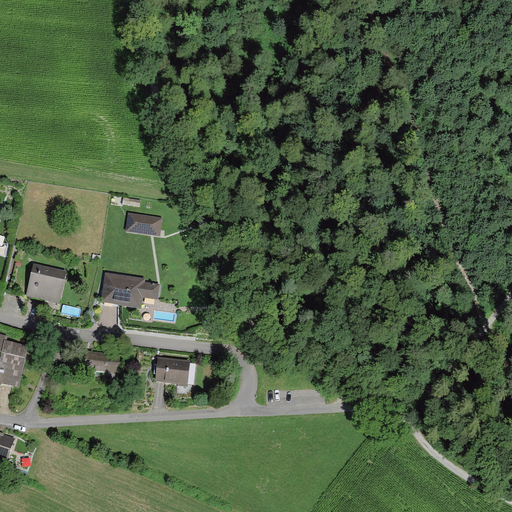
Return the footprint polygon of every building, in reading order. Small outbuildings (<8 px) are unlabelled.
[(123,205),(140,207),(141,201),(124,199),(123,205)] [(126,232),(160,237),(163,219),(129,214),(126,232)] [(27,297),(60,305),(67,272),(34,265),(27,297)] [(106,274),(102,304),(142,310),(143,299),(158,301),(161,285),(145,283),(146,280),(106,274)] [(8,338),(0,334),(0,353),(2,354),(0,361),(0,385),(20,390),(28,347),(7,342),(8,338)] [(121,355),(86,352),(85,373),(105,374),(104,381),(117,382),(118,375),(119,375),(121,355)] [(191,362),(158,359),(156,383),(178,386),(178,387),(188,388),(191,362)] [(0,461),(7,464),(15,439),(4,435),(4,434),(0,433),(0,461)]
